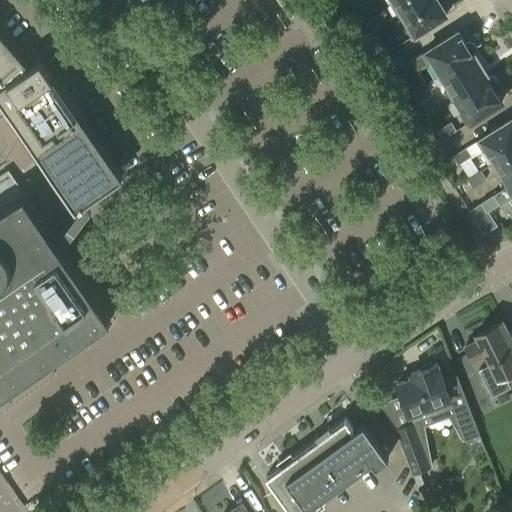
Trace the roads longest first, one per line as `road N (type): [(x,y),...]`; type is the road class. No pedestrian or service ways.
road 1 (residential): [(357,357),(191,109),(105,0)]
road 2 (residential): [(141,511),(357,357)]
road 3 (residential): [(357,357),(511,259)]
